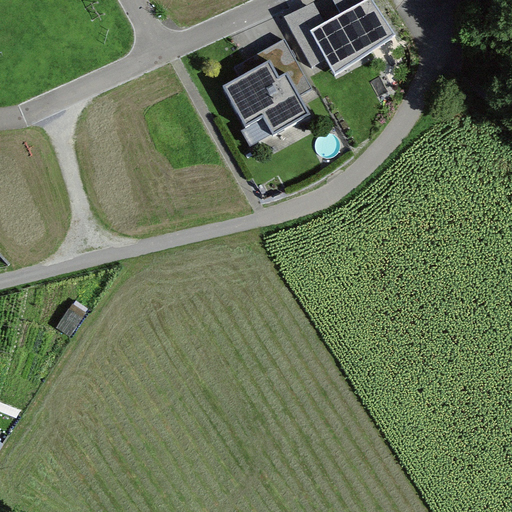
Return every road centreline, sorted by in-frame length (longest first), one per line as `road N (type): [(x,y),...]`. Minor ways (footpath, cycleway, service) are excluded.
road 1 (residential): [(460,0),(411,115),(352,181),(265,219),(0,280)]
road 2 (track): [(403,0),(457,76),(511,118)]
road 3 (track): [(52,102),(94,258)]
road 4 (residential): [(160,54),(22,116)]
road 5 (residential): [(285,0),(160,54)]
